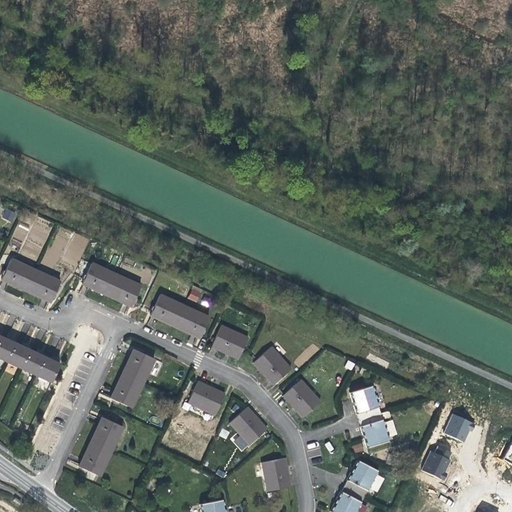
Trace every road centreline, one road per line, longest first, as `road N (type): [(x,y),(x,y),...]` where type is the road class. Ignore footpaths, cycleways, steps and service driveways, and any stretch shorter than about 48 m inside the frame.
road 1 (residential): [(119,321),(247,381),(293,435),(307,511)]
road 2 (residential): [(104,353),(37,494)]
